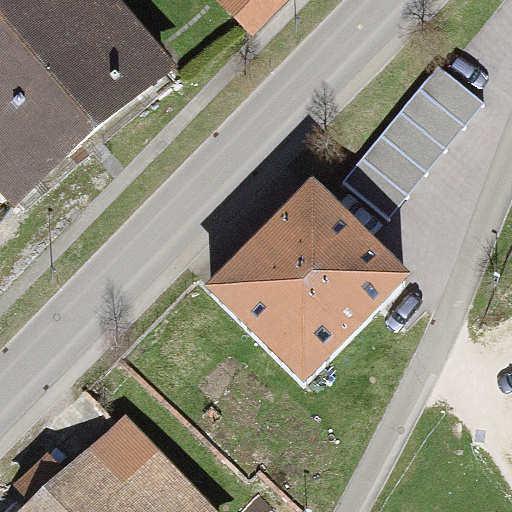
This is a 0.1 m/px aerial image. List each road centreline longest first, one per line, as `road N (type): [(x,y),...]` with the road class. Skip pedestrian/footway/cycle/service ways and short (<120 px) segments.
road 1 (primary): [(382,0),(0,394)]
road 2 (residential): [(511,183),(357,511)]
